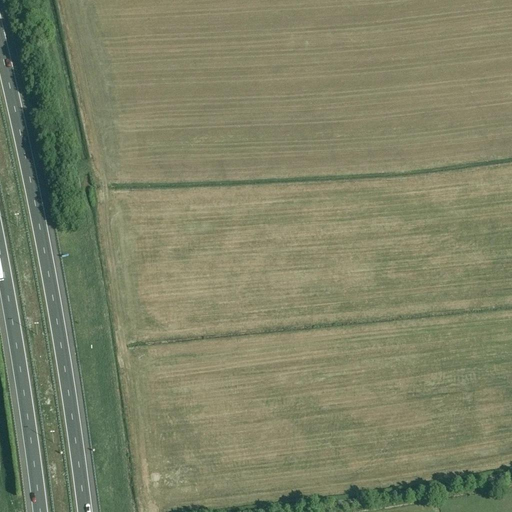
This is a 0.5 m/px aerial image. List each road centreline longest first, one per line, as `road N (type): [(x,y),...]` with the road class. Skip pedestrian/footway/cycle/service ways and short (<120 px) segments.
road 1 (motorway): [(85,511),(48,271),(0,46)]
road 2 (motorway): [(0,257),(39,511)]
